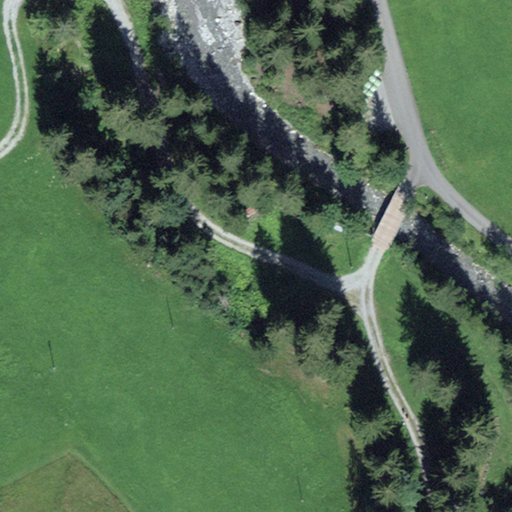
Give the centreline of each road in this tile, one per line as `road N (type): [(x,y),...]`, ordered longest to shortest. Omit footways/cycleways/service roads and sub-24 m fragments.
road 1 (track): [(415,511),(352,289),(175,199),(106,112),(68,0)]
road 2 (track): [(511,246),(425,164),(376,0)]
road 3 (track): [(0,147),(11,137),(18,98),(7,0)]
